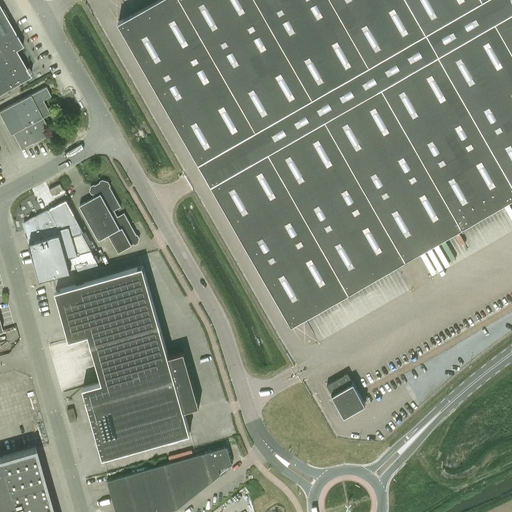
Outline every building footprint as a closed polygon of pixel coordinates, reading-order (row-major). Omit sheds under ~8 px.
[(291,324),(511,197),(511,0),(155,0),(118,22),(291,324)] [(22,46),(0,7),(0,93),(30,76),(29,73),(30,72),(27,67),(26,68),(15,50),(22,46)] [(50,96),(46,87),(0,110),(0,115),(10,134),(12,133),(20,149),(32,143),(46,136),(41,127),(46,125),(42,117),(50,114),(43,100),(50,96)] [(109,234),(119,251),(136,242),(138,238),(124,213),(116,217),(113,211),(120,207),(107,182),(102,181),(91,187),(90,190),(94,197),(79,205),(98,240),(109,234)] [(60,183),(49,189),(52,195),(63,190),(60,183)] [(34,220),(34,221),(38,235),(37,235),(46,264),(74,256),(77,268),(86,266),(97,262),(81,232),(71,235),(66,218),(56,221),(50,208),(40,214),(40,215),(35,217),(35,218),(34,219),(34,220)] [(142,265),(55,290),(69,338),(88,333),(102,381),(83,386),(102,457),(190,432),(183,410),(199,405),(184,351),(168,355),(142,265)] [(347,373),(326,385),(344,416),(365,404),(347,373)] [(73,408),(66,410),(70,422),(76,420),(73,408)] [(0,455),(0,511),(53,511),(35,446),(0,455)] [(227,468),(227,466),(232,464),(227,446),(107,480),(115,511),(171,511),(172,511),(171,509),(177,508),(227,468)]
